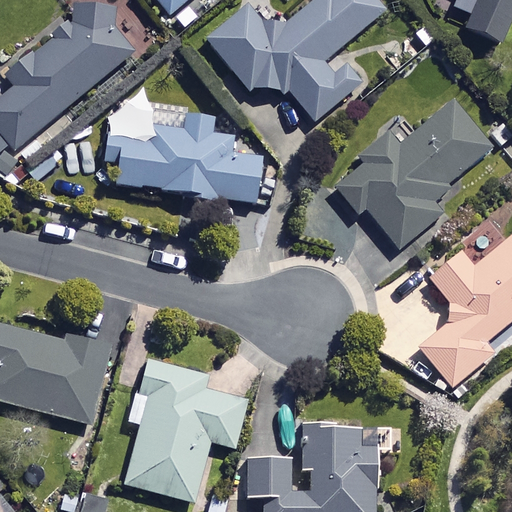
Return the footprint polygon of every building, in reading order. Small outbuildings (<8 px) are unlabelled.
[(152,0),(166,16),(185,0),(152,0)] [(381,11),(372,0),(315,0),(286,24),(259,23),(245,7),(204,41),(249,94),(258,86),(290,95),(312,122),(357,84),(342,65),(329,76),(319,63),(381,11)] [(511,0),(470,0),(460,30),(498,43),(511,2),(511,0)] [(89,3),(4,76),(12,87),(0,97),(0,150),(7,144),(14,152),(131,51),(89,3)] [(439,92),(446,82),(445,71),(438,62),(427,58),(417,62),(413,66),(409,77),(413,88),(417,92),(428,95),(439,92)] [(488,147),(449,102),(396,146),(385,133),(356,158),(362,165),(333,189),(356,217),(363,211),(395,250),(439,213),(427,198),(488,147)] [(146,125),(145,137),(104,133),(101,161),(115,162),(113,184),(191,192),(190,197),(251,203),(256,157),(227,154),(229,136),(208,134),(210,112),(186,110),(184,129),(146,125)] [(511,232),(472,265),(459,249),(425,277),(445,301),(445,322),(415,347),(449,387),(490,353),(482,342),(511,317),(511,232)] [(107,349),(0,322),(0,401),(88,424),(107,349)] [(204,376),(145,361),(130,422),(139,425),(124,485),(192,502),(207,441),(232,447),(244,401),(201,390),(204,376)] [(358,428),(299,428),(299,492),(286,492),(286,459),(243,459),(243,497),(260,497),(259,511),(370,511),(371,445),(358,445),(358,428)] [(225,511),(228,499),(210,495),(205,511),(225,511)]
